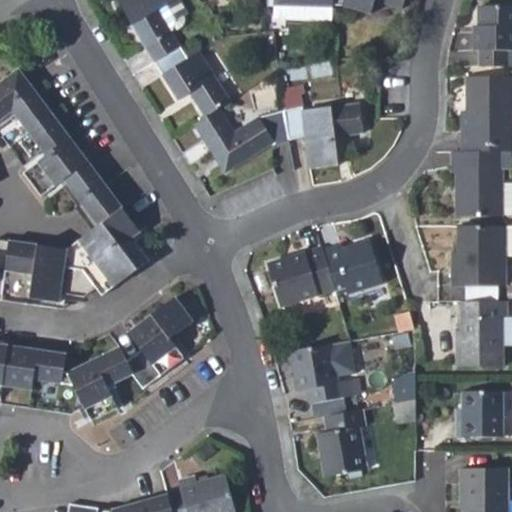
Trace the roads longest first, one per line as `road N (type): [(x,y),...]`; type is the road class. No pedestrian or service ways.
road 1 (residential): [(53,0),(203,250)]
road 2 (residential): [(0,320),(93,324),(203,250)]
road 3 (residential): [(384,185),(404,172),(419,144),(441,0)]
road 4 (residential): [(203,250),(384,185)]
road 5 (residential): [(113,483),(247,382)]
road 6 (residential): [(203,250),(247,382)]
road 7 (residential): [(113,483),(59,429),(0,421)]
road 8 (residential): [(247,382),(278,511)]
